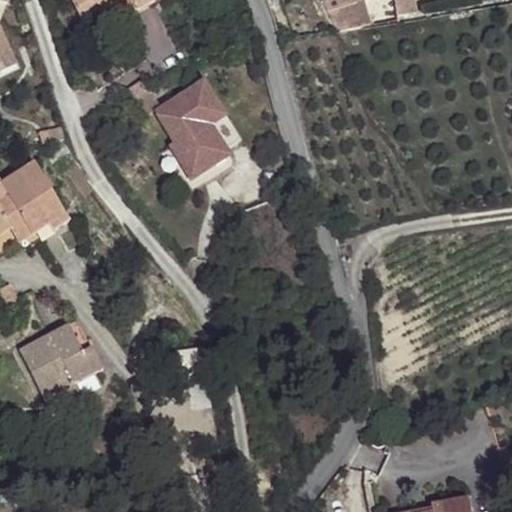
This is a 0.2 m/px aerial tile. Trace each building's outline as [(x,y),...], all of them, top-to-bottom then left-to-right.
[(70,0),(84,26),(117,8),(119,11),(130,5),(135,15),(155,5),(152,0),(70,0)] [(354,1),(355,0),(321,0),(328,13),(336,32),(371,26),(363,1),(355,5),(354,1)] [(414,0),(394,0),(397,17),(417,14),(414,0)] [(119,11),(120,14),(124,16),(130,17),(132,17),(135,15),(130,5),(119,11)] [(0,75),(16,68),(0,31),(0,75)] [(149,95),(141,83),(129,91),(136,103),(149,95)] [(193,165),(200,176),(230,157),(211,127),(227,118),(204,83),(156,114),(175,145),(171,147),(185,170),(193,165)] [(136,103),(146,118),(161,108),(151,94),(136,103)] [(51,132),(54,144),(64,142),(62,130),(51,132)] [(40,135),(42,146),(54,144),(51,132),(40,135)] [(0,228),(19,217),(32,238),(49,227),(53,233),(70,224),(35,165),(2,186),(9,198),(0,203),(0,228)] [(200,176),(193,165),(185,170),(192,182),(200,176)] [(0,203),(9,198),(2,186),(0,182),(0,203)] [(0,228),(0,236),(10,231),(19,245),(32,238),(19,217),(0,228)] [(20,352),(43,399),(58,391),(73,383),(74,386),(104,371),(92,348),(83,353),(69,327),(20,352)] [(184,347),(191,412),(213,409),(206,344),(184,347)] [(58,391),(66,406),(81,398),(74,386),(73,383),(58,391)] [(487,407),(491,422),(501,419),(496,404),(487,407)] [(470,511),(469,500),(431,507),(431,511),(470,511)]
